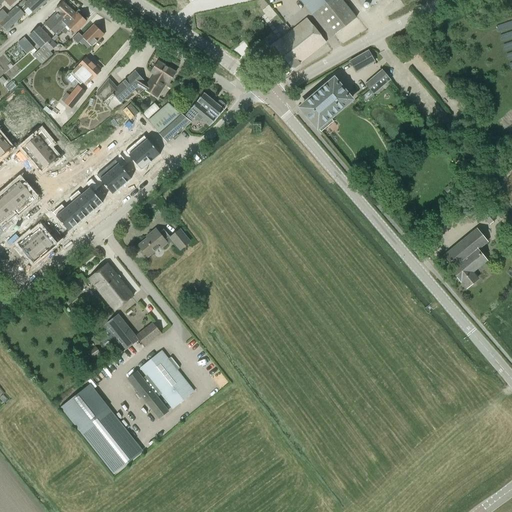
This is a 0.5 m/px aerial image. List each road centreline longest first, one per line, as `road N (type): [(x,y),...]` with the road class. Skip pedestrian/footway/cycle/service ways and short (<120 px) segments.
road 1 (tertiary): [(511,379),(269,94)]
road 2 (unclassified): [(17,295),(246,102)]
road 3 (unknown): [(156,343),(181,331),(201,374),(202,387),(177,414),(152,422),(129,410),(117,378),(140,354)]
road 4 (tertiary): [(269,94),(445,0)]
road 5 (unclassified): [(246,102),(89,0)]
road 6 (tertiary): [(269,94),(134,0)]
